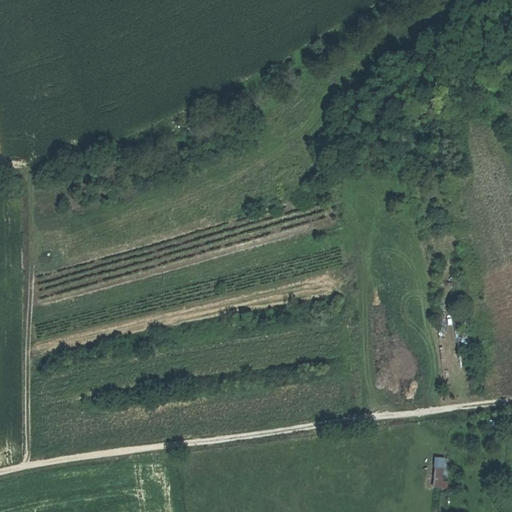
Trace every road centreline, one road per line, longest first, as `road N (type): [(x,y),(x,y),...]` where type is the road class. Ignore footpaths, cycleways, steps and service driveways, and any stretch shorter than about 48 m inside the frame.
road 1 (track): [(511,404),(0,472)]
road 2 (track): [(27,465),(27,167),(0,164)]
